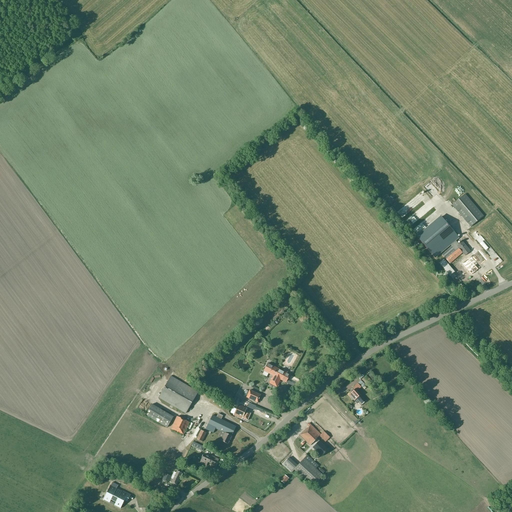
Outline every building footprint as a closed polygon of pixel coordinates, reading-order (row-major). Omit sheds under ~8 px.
[(483,216),(464,194),(452,205),(470,226),(483,216)] [(458,237),(441,217),(417,237),(434,257),(450,244),(452,246),(442,255),(449,263),(462,253),(477,270),(483,265),(462,241),(459,244),(455,240),(458,237)] [(468,271),(470,268),(463,260),(454,268),(461,276),(460,277),(464,281),(471,275),(468,271)] [(268,363),(264,371),(273,376),(269,383),(277,387),(280,379),(286,382),(290,375),(287,373),(288,372),(284,370),(283,371),(268,363)] [(171,376),(158,398),(185,414),(198,392),(171,376)] [(361,380),(366,385),(369,381),(364,377),(361,380)] [(352,388),(354,390),(349,394),(354,401),(357,398),(362,404),(366,401),(357,391),(364,384),(361,381),(358,383),(352,388)] [(249,390),(246,397),(257,402),(261,395),(249,390)] [(233,415),(242,419),(242,418),(247,420),(250,413),(245,411),(246,408),(248,405),(236,399),(234,403),(238,405),(233,415)] [(151,404),(145,415),(167,427),(173,417),(151,404)] [(230,435),(230,434),(232,434),(236,427),(221,419),(223,416),(218,413),(216,417),(212,415),(206,429),(213,433),(215,428),(225,433),(221,441),(227,444),(231,436),(230,435)] [(177,416),(171,429),(183,435),(189,422),(177,416)] [(320,434),(308,422),(306,424),(309,427),(307,429),(306,429),(300,435),(310,445),(319,436),(325,442),(330,437),(323,432),(320,434)] [(196,424),(191,432),(196,436),(202,428),(196,424)] [(201,430),(196,439),(202,442),(206,433),(201,430)] [(295,439),(299,444),(303,440),(298,436),(295,439)] [(321,456),(328,450),(319,441),(313,448),(321,456)] [(196,450),(201,453),(204,447),(198,444),(196,450)] [(297,465),(288,457),(282,464),(291,473),(294,470),(312,487),(323,475),(315,468),(318,465),(310,458),(312,456),(308,453),(297,465)] [(216,466),(218,461),(219,459),(210,455),(209,457),(204,455),(202,459),(203,460),(201,464),(206,466),(208,462),(216,466)] [(169,482),(176,485),(182,473),(177,471),(176,473),(174,472),(172,476),(165,473),(162,479),(169,482)] [(280,480),(283,484),(288,478),(285,475),(280,480)] [(116,489),(110,486),(103,500),(109,503),(111,500),(116,502),(114,505),(120,509),(124,501),(127,502),(131,495),(122,490),(121,492),(116,490),(116,489)] [(145,496),(149,489),(143,486),(140,494),(145,496)]
